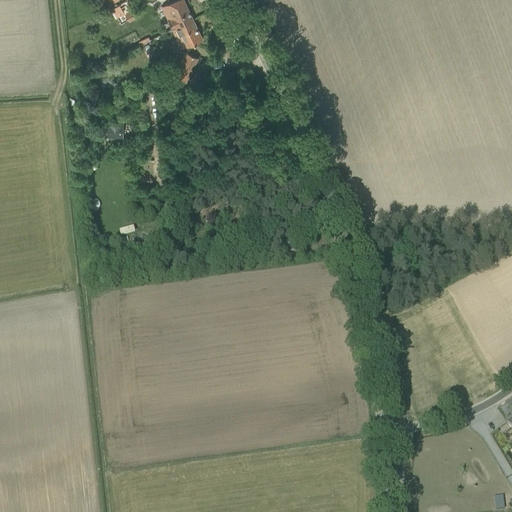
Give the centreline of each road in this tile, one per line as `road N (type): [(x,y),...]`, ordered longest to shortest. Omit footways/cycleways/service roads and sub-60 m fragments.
road 1 (tertiary): [(384,430),(331,210),(235,0)]
road 2 (unclassified): [(384,430),(437,424),(511,387)]
